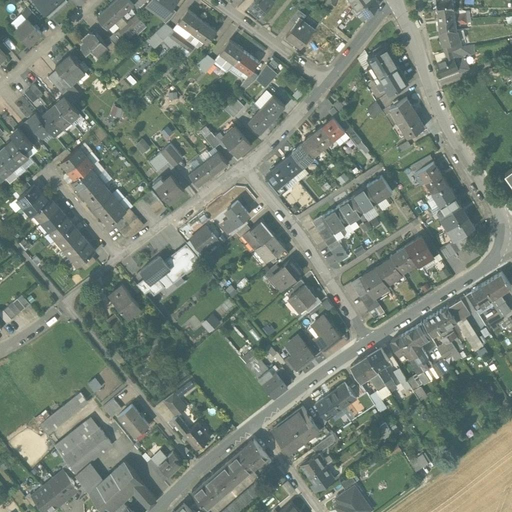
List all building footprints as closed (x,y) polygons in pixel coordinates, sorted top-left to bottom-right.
[(35,0),(39,5),(49,16),(66,0),(35,0)] [(134,5),(129,0),(115,0),(110,5),(121,16),(134,5)] [(148,0),(131,0),(140,8),(149,0),(148,0)] [(150,0),(150,1),(148,4),(163,15),(165,17),(171,9),(177,0),(150,0)] [(256,0),(249,7),(260,18),(275,3),(272,0),(256,0)] [(377,0),(365,0),(359,5),(367,17),(379,3),(378,1),(377,0)] [(435,0),(436,10),(454,8),(452,0),(435,0)] [(110,5),(97,17),(107,28),(108,28),(112,32),(118,27),(114,22),(121,16),(110,5)] [(39,20),(28,7),(22,13),(27,19),(28,19),(33,25),(39,20)] [(454,8),(436,10),(438,20),(457,19),(457,14),(454,14),(454,8)] [(175,12),(171,9),(165,17),(163,15),(160,19),(165,23),(171,18),(175,12)] [(306,16),(299,10),(290,21),(295,25),(298,21),(299,21),(301,23),(306,16)] [(201,21),(187,11),(178,22),(181,24),(179,27),(185,31),(187,29),(192,33),(201,21)] [(136,17),(128,24),(132,30),(135,33),(142,27),(139,24),(141,22),(136,17)] [(33,25),(28,19),(27,19),(15,30),(29,45),(41,34),(33,25)] [(457,19),(438,20),(439,31),(457,30),(456,24),(458,24),(457,19)] [(192,33),(199,38),(196,41),(201,45),(204,41),(206,43),(215,32),(201,21),(192,33)] [(287,37),(302,48),(307,41),(313,32),(298,21),(295,25),(287,37)] [(128,24),(119,32),(123,38),(132,30),(128,24)] [(168,27),(161,35),(166,39),(173,30),(168,27)] [(457,30),(439,31),(444,51),(450,50),(460,47),(457,30)] [(96,33),(95,34),(92,32),(90,32),(82,38),(84,40),(81,42),(81,46),(86,53),(91,48),(97,55),(106,46),(107,45),(104,41),(96,33)] [(185,40),(174,32),(170,38),(180,45),(185,40)] [(123,42),(115,33),(109,38),(117,47),(123,42)] [(109,38),(108,38),(104,41),(107,45),(106,46),(112,52),(117,47),(109,38)] [(195,47),(185,40),(180,45),(191,53),(195,47)] [(318,48),(307,41),(302,48),(301,49),(311,57),(318,48)] [(233,65),(243,52),(229,42),(214,61),(213,61),(215,63),(226,72),(233,65)] [(384,42),(372,49),(373,51),(367,55),(372,64),(367,67),(374,78),(379,75),(398,64),(384,42)] [(450,50),(444,51),(447,58),(437,61),(443,75),(458,70),(459,73),(469,69),(465,58),(465,57),(471,54),(469,46),(450,50)] [(243,52),(233,65),(248,75),(257,63),(243,52)] [(85,72),(70,55),(55,67),(57,70),(66,80),(67,79),(71,85),(85,72)] [(207,55),(196,65),(204,74),(215,63),(213,61),(214,61),(207,55)] [(409,83),(398,64),(379,75),(390,92),(397,88),(399,91),(409,83)] [(277,75),(266,65),(255,80),(264,89),(277,75)] [(71,85),(67,79),(66,80),(57,70),(53,74),(76,101),(81,96),(71,85)] [(76,101),(53,74),(48,78),(64,97),(71,105),(76,101)] [(43,95),(34,85),(30,89),(38,99),(43,95)] [(38,99),(30,89),(25,94),(33,103),(38,99)] [(273,121),(285,107),(273,96),(261,110),(273,121)] [(83,119),(72,105),(71,105),(64,97),(56,104),(70,121),(75,126),(83,119)] [(405,97),(390,107),(392,112),(389,114),(396,126),(398,122),(415,112),(411,105),(411,106),(405,97)] [(244,106),(236,98),(224,109),(233,117),(244,106)] [(339,103),(336,103),(332,106),(333,108),(340,117),(346,111),(339,103)] [(375,103),(367,112),(370,116),(378,108),(375,103)] [(70,121),(56,104),(48,111),(62,128),(70,121)] [(109,114),(118,115),(119,107),(111,106),(109,114)] [(340,117),(333,108),(329,111),(334,117),(345,131),(344,132),(349,138),(356,146),(361,141),(340,117)] [(378,108),(370,116),(373,121),(381,113),(378,108)] [(261,133),(273,121),(261,110),(249,122),(261,133)] [(62,128),(48,111),(39,118),(50,131),(54,135),(62,128)] [(415,112),(398,122),(396,126),(401,134),(405,132),(408,137),(424,127),(419,119),(415,112)] [(39,118),(36,113),(27,120),(38,133),(42,137),(50,131),(39,118)] [(334,117),(323,126),(334,140),(340,146),(349,138),(344,132),(345,131),(334,117)] [(38,133),(27,120),(23,124),(31,133),(33,136),(38,133)] [(31,133),(23,124),(18,128),(26,137),(31,133)] [(324,148),(334,140),(323,126),(312,134),(324,148)] [(238,155),(250,144),(235,127),(223,137),(238,155)] [(26,137),(18,128),(10,134),(24,152),(33,145),(26,137)] [(324,148),(312,134),(301,143),(302,144),(313,157),(324,148)] [(140,137),(133,143),(141,152),(148,146),(140,137)] [(14,139),(6,146),(20,164),(28,157),(14,139)] [(407,143),(398,148),(401,154),(410,148),(407,143)] [(182,157),(171,144),(161,153),(168,161),(172,166),(182,157)] [(313,157),(302,144),(292,153),(303,167),(314,158),(313,157)] [(6,146),(0,150),(0,155),(12,170),(20,164),(6,146)] [(77,148),(61,162),(68,171),(85,156),(77,148)] [(218,151),(204,162),(213,174),(227,163),(218,151)] [(161,153),(161,152),(148,163),(156,172),(168,161),(161,153)] [(303,167),(292,153),(281,161),(293,175),(303,167)] [(0,155),(0,172),(4,177),(12,170),(0,155)] [(85,156),(68,171),(76,179),(89,168),(92,165),(85,156)] [(293,175),(281,161),(271,170),(274,174),(270,177),(278,188),(283,184),(282,184),(286,180),(293,175)] [(423,161),(410,168),(413,174),(418,171),(426,165),(423,161)] [(426,165),(418,171),(425,183),(440,173),(432,161),(426,165)] [(204,162),(189,173),(199,185),(213,174),(204,162)] [(80,190),(97,177),(89,168),(76,179),(73,182),(80,190)] [(440,173),(425,183),(432,193),(447,184),(446,183),(440,173)] [(185,190),(171,174),(164,180),(161,176),(153,183),(169,203),(185,190)] [(87,199),(104,185),(97,177),(80,190),(87,199)] [(282,184),(283,184),(278,188),(270,177),(265,181),(278,198),(287,191),(284,186),(288,183),(286,180),(282,184)] [(382,177),(366,187),(377,203),(393,193),(392,192),(382,177)] [(41,193),(33,184),(16,199),(24,208),(41,193)] [(447,184),(432,193),(439,204),(454,195),(447,184)] [(95,208),(111,194),(104,185),(87,199),(95,208)] [(351,197),(352,198),(362,213),(377,203),(366,187),(351,197)] [(143,197),(146,202),(155,195),(151,191),(143,197)] [(41,193),(24,208),(31,216),(34,214),(49,202),(41,193)] [(102,217),(119,203),(111,194),(95,208),(102,217)] [(146,202),(149,206),(158,199),(155,195),(146,202)] [(461,206),(454,195),(439,204),(434,207),(441,219),(461,206)] [(362,213),(352,198),(337,208),(347,224),(362,214),(362,215),(363,214),(362,213)] [(149,206),(153,210),(161,203),(158,199),(149,206)] [(59,208),(51,200),(34,214),(42,222),(59,208)] [(249,215),(238,201),(227,210),(232,216),(222,224),(229,232),(230,232),(244,219),(249,215)] [(109,225),(126,212),(119,203),(102,217),(109,225)] [(153,210),(156,214),(165,208),(161,203),(153,210)] [(468,217),(461,206),(441,219),(448,230),(468,217)] [(66,217),(59,208),(42,222),(49,231),(66,217)] [(337,208),(322,217),(332,234),(340,229),(347,224),(337,208)] [(113,223),(116,227),(125,220),(121,216),(113,223)] [(311,223),(315,228),(324,221),(321,216),(311,223)] [(73,225),(66,217),(49,231),(56,239),(73,225)] [(447,231),(454,241),(473,229),(467,218),(447,231)] [(244,219),(230,232),(233,236),(237,233),(247,225),(248,224),(244,219)] [(125,220),(116,227),(120,231),(128,224),(125,220)] [(251,229),(244,235),(244,236),(249,241),(247,243),(254,251),(256,250),(273,235),(261,221),(251,229)] [(315,228),(318,232),(327,226),(324,221),(315,228)] [(80,234),(73,225),(56,239),(63,248),(80,234)] [(247,225),(237,233),(241,238),(244,236),(244,235),(251,229),(247,225)] [(318,232),(321,237),(330,231),(327,226),(318,232)] [(191,240),(203,254),(218,241),(207,227),(191,240)] [(340,229),(332,234),(337,241),(345,237),(340,229)] [(321,237),(324,242),(334,236),(330,231),(321,237)] [(87,242),(80,234),(63,248),(70,257),(87,242)] [(273,235),(256,250),(267,263),(274,257),(284,249),(279,242),(278,243),(273,237),(274,236),(273,235)] [(324,242),(327,247),(337,241),(334,236),(324,242)] [(421,238),(406,247),(417,264),(418,266),(424,262),(425,264),(434,258),(427,247),(421,238)] [(459,251),(464,249),(458,239),(453,242),(459,251)] [(327,247),(330,252),(340,246),(337,241),(327,247)] [(95,251),(87,242),(70,257),(78,265),(95,251)] [(455,254),(459,251),(453,242),(449,245),(455,254)] [(197,257),(186,244),(174,253),(184,265),(191,260),(192,260),(197,257)] [(439,255),(432,244),(427,247),(434,258),(439,255)] [(450,257),(455,254),(449,245),(444,248),(450,257)] [(330,252),(334,257),(343,251),(340,246),(330,252)] [(417,264),(406,247),(390,257),(402,274),(417,264)] [(446,260),(450,257),(444,248),(440,251),(446,260)] [(284,249),(274,257),(279,263),(289,255),(284,249)] [(174,253),(164,261),(170,269),(164,273),(173,284),(196,266),(192,260),(191,260),(184,265),(174,253)] [(90,255),(79,264),(84,271),(96,261),(90,255)] [(146,277),(150,284),(158,278),(164,273),(170,269),(164,261),(160,256),(141,271),(146,277)] [(391,259),(377,269),(388,286),(403,276),(391,259)] [(292,262),(291,261),(280,271),(272,278),(279,286),(284,282),(287,286),(301,274),(295,266),(294,267),(290,263),(292,262)] [(377,269),(362,279),(375,298),(376,297),(374,295),(379,291),(381,294),(389,289),(388,286),(377,269)] [(511,287),(502,273),(501,272),(483,284),(493,299),(499,295),(511,287)] [(158,278),(150,284),(146,277),(142,280),(150,290),(149,291),(153,296),(165,287),(158,278)] [(351,284),(354,289),(364,283),(361,278),(351,284)] [(150,290),(142,280),(136,285),(144,295),(149,291),(150,290)] [(301,282),(291,290),(295,294),(304,286),(301,282)] [(354,289),(358,294),(367,288),(364,283),(354,289)] [(109,296),(125,316),(139,306),(122,284),(114,290),(115,291),(109,296)] [(493,299),(483,284),(472,291),(478,301),(475,303),(480,310),(487,305),(485,303),(490,301),(493,299)] [(289,300),(300,313),(304,310),(316,300),(305,286),(304,286),(295,294),(289,300)] [(358,294),(361,299),(370,292),(367,288),(358,294)] [(472,291),(466,295),(475,310),(476,312),(480,310),(475,303),(478,301),(472,291)] [(361,299),(364,303),(373,297),(370,292),(361,299)] [(21,295),(17,299),(25,309),(30,305),(21,295)] [(475,310),(466,295),(461,298),(470,314),(475,310)] [(509,312),(499,295),(493,299),(490,301),(498,314),(500,318),(509,312)] [(364,303),(367,308),(376,302),(373,297),(364,303)] [(470,314),(461,298),(447,307),(457,322),(461,320),(470,314)] [(17,299),(12,303),(20,313),(25,309),(17,299)] [(316,300),(304,310),(308,315),(320,305),(316,300)] [(367,308),(370,313),(379,307),(376,302),(367,308)] [(12,303),(8,307),(16,317),(20,313),(12,303)] [(8,307),(3,311),(11,320),(16,317),(8,307)] [(457,322),(447,307),(434,316),(443,331),(457,322)] [(3,311),(0,313),(0,316),(7,324),(11,320),(3,311)] [(209,312),(199,323),(207,331),(218,320),(209,312)] [(498,314),(487,321),(494,331),(499,328),(496,324),(502,321),(500,318),(498,314)] [(114,315),(106,320),(114,330),(122,324),(114,315)] [(443,331),(434,316),(424,322),(433,337),(439,333),(441,337),(439,338),(441,340),(447,336),(443,331)] [(342,338),(325,318),(314,327),(322,336),(317,340),(324,348),(330,343),(332,346),(342,338)] [(481,346),(479,343),(466,322),(462,321),(461,320),(457,322),(474,350),(481,346)] [(422,324),(401,336),(418,363),(419,364),(428,359),(422,350),(420,351),(417,346),(430,338),(422,324)] [(460,344),(453,333),(447,336),(454,347),(460,344)] [(401,336),(391,343),(399,356),(405,352),(409,358),(407,359),(411,367),(418,363),(401,336)] [(444,345),(437,349),(444,359),(444,360),(456,352),(454,347),(447,336),(441,340),(444,345)] [(299,337),(288,347),(295,355),(290,360),(297,368),(302,363),(304,366),(315,357),(299,337)] [(324,348),(317,340),(312,344),(319,352),(324,348)] [(367,357),(376,371),(389,362),(381,349),(367,357)] [(376,371),(367,357),(350,368),(359,382),(360,383),(369,378),(378,392),(369,397),(374,406),(379,403),(381,402),(381,401),(391,395),(385,385),(380,378),(376,371)] [(428,359),(419,364),(424,372),(432,367),(428,359)] [(444,359),(434,365),(440,376),(450,370),(444,360),(444,359)] [(273,376),(266,368),(256,376),(262,384),(273,376)] [(273,376),(262,384),(274,399),(288,389),(287,388),(290,385),(279,372),(273,376)] [(387,374),(380,378),(385,385),(387,383),(388,385),(392,383),(387,374)] [(93,390),(99,386),(92,378),(87,382),(93,390)] [(360,383),(359,382),(351,388),(358,398),(366,393),(360,383)] [(344,383),(336,389),(337,391),(331,396),(341,410),(356,399),(344,383)] [(160,399),(173,415),(185,405),(173,389),(160,399)] [(39,425),(47,436),(88,403),(79,392),(39,425)] [(331,396),(324,401),(322,399),(315,404),(327,421),(341,410),(331,396)] [(383,409),(379,403),(374,406),(378,413),(383,409)] [(118,416),(135,437),(149,425),(132,404),(118,416)] [(288,419),(303,439),(317,428),(313,422),(302,408),(288,419)] [(185,435),(197,451),(212,440),(200,424),(191,430),(180,416),(174,420),(185,434),(185,435)] [(92,417),(56,447),(72,465),(86,454),(91,461),(113,443),(92,417)] [(324,426),(318,418),(313,422),(317,428),(319,430),(324,426)] [(288,419),(272,430),(286,449),(289,453),(289,452),(294,448),(293,446),(303,439),(288,419)] [(343,427),(339,422),(332,427),(335,432),(343,427)] [(381,438),(390,434),(384,422),(375,426),(381,438)] [(253,440),(238,452),(252,469),(259,464),(262,468),(270,462),(267,457),(253,440)] [(289,452),(289,453),(286,449),(281,452),(289,462),(294,458),(289,452)] [(166,457),(160,450),(152,458),(150,458),(147,461),(149,464),(154,469),(158,465),(168,475),(169,476),(181,464),(176,459),(178,457),(178,456),(173,451),(166,457)] [(238,452),(216,471),(230,489),(252,470),(252,469),(238,452)] [(320,452),(301,465),(309,476),(325,465),(321,460),(324,458),(320,452)] [(407,460),(413,470),(426,463),(420,453),(407,460)] [(132,470),(112,488),(104,477),(91,461),(86,454),(72,465),(98,501),(102,498),(106,502),(113,509),(122,500),(135,489),(150,506),(156,501),(148,493),(150,491),(132,470)] [(132,470),(124,460),(104,477),(112,488),(132,470)] [(74,473),(67,464),(62,467),(64,469),(70,477),(74,473)] [(154,469),(149,464),(146,467),(150,473),(154,469)] [(168,475),(158,465),(154,469),(163,480),(168,475)] [(334,479),(325,465),(309,476),(314,484),(315,483),(320,489),(334,479)] [(70,477),(64,469),(53,478),(68,497),(77,489),(73,484),(74,482),(70,477)] [(216,471),(193,491),(208,508),(230,489),(216,471)] [(350,476),(340,483),(345,490),(355,483),(350,476)] [(68,497),(53,478),(43,486),(58,505),(68,497)] [(164,482),(161,478),(156,482),(159,487),(157,489),(162,495),(170,487),(164,482)] [(286,494),(292,491),(288,479),(281,482),(286,494)] [(238,511),(265,490),(258,481),(220,511),(238,511)] [(368,511),(372,510),(355,485),(336,498),(345,511),(343,511),(368,511)] [(48,511),(58,505),(43,486),(32,495),(37,502),(42,508),(44,507),(48,511)] [(88,491),(79,499),(83,504),(92,496),(88,491)] [(32,495),(30,493),(25,496),(33,506),(37,502),(32,495)] [(116,510),(118,511),(133,511),(122,500),(113,509),(114,511),(116,510)] [(113,509),(106,502),(99,509),(101,511),(114,511),(115,511),(114,511),(113,509)] [(299,511),(292,502),(279,511),(299,511)]
